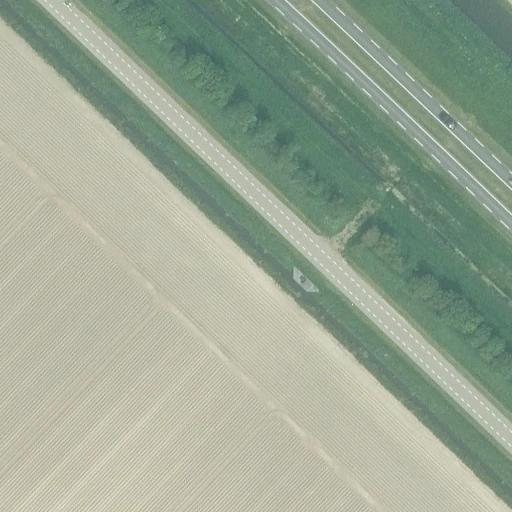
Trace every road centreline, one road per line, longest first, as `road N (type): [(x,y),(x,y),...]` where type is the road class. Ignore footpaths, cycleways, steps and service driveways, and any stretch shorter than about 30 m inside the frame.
road 1 (unclassified): [(511,441),(51,0)]
road 2 (track): [(150,0),(511,341)]
road 3 (primary): [(270,0),(511,224)]
road 4 (primary): [(511,183),(316,0)]
